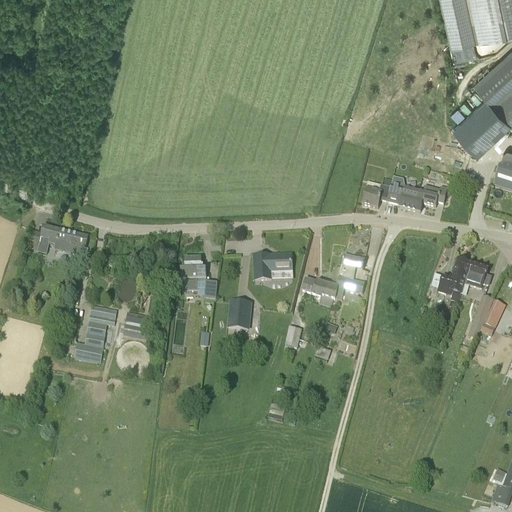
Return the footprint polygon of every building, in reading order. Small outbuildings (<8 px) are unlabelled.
[(511,0),(440,0),(451,50),(511,36),(511,0)] [(483,95),(511,125),(511,51),(475,86),(483,95)] [(489,146),(511,125),(483,95),(450,126),(478,157),(489,146)] [(511,153),(504,151),(492,187),(511,193),(511,153)] [(406,189),(407,184),(408,180),(401,178),(399,183),(392,182),(387,204),(400,208),(399,209),(416,213),(417,208),(415,208),(419,193),(406,189)] [(387,204),(392,182),(385,180),(381,194),(366,190),(362,206),(378,210),(380,202),(387,204)] [(444,206),(448,190),(441,189),(440,192),(424,187),(423,194),(419,193),(415,208),(417,208),(416,213),(420,214),(423,205),(436,209),(437,204),(444,206)] [(82,249),(86,250),(88,239),(45,229),(43,235),(30,233),(27,246),(40,249),(39,255),(47,257),(50,246),(56,247),(55,251),(81,257),(82,249)] [(291,281),(291,273),(292,273),(291,257),(254,258),(255,282),(272,281),(271,274),(282,273),(282,282),(291,281)] [(341,300),(344,291),(362,296),(365,286),(352,283),(355,271),(362,272),(365,263),(344,258),(341,271),(336,290),(333,302),(335,302),(336,299),(341,300)] [(197,292),(197,281),(206,281),(206,271),(202,271),(201,260),(185,260),(185,272),(181,272),(181,281),(185,281),(186,293),(197,292)] [(465,276),(469,265),(458,261),(453,280),(443,278),(442,279),(435,278),(433,287),(440,289),(438,294),(452,298),(451,302),(457,304),(461,295),(464,285),(465,280),(466,276),(465,276)] [(485,278),(487,271),(469,265),(465,276),(466,276),(465,280),(464,285),(482,291),(483,286),(489,288),(492,280),(485,278)] [(336,290),(341,271),(336,270),(332,288),(306,281),(302,294),(321,299),(319,305),(331,309),(333,302),(336,290)] [(216,300),(217,285),(206,284),(205,299),(216,300)] [(161,287),(153,286),(151,299),(159,300),(161,287)] [(483,326),(493,301),(483,297),(473,323),(483,326)] [(249,332),(251,305),(230,302),(227,330),(249,332)] [(496,322),(503,308),(495,304),(487,321),(495,325),(496,322)] [(92,308),(85,346),(103,350),(108,321),(116,322),(117,313),(92,308)] [(144,336),(145,334),(146,327),(147,324),(127,320),(124,332),(144,336)] [(337,329),(331,326),(328,325),(325,333),(334,336),(337,329)] [(483,326),(480,332),(491,337),(493,330),(483,326)] [(285,347),(284,351),(293,354),(294,349),(297,350),(302,332),(289,328),(285,347)] [(478,335),(470,332),(467,340),(475,343),(478,335)] [(210,334),(202,334),(200,348),(208,348),(210,334)] [(103,350),(85,346),(77,345),(74,361),(101,365),(103,350)] [(320,349),(317,359),(332,363),(334,353),(320,349)] [(272,401),(268,420),(282,423),(286,404),(272,401)] [(511,460),(502,487),(511,491),(511,460)] [(497,471),(493,481),(496,482),(501,485),(505,475),(506,475),(497,471)]
